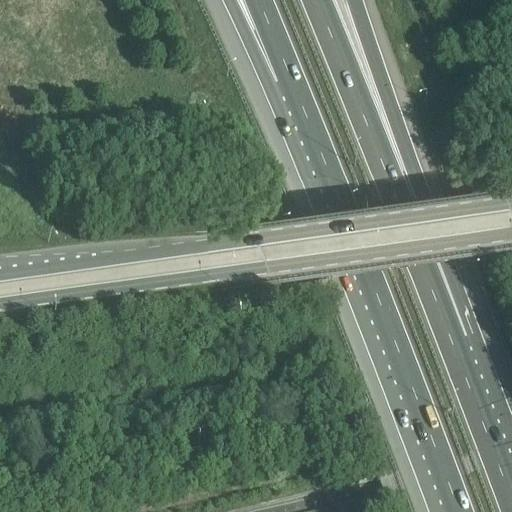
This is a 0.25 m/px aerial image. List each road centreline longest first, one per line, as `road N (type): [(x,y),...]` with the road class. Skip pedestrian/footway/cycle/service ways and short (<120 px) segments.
road 1 (primary): [(511,203),(0,276)]
road 2 (primary): [(0,306),(511,235)]
road 3 (motorway): [(287,72),(456,511)]
road 4 (motorway): [(451,342),(315,0)]
road 5 (motorway): [(451,342),(405,148),(353,0)]
road 6 (motorway): [(511,504),(451,342)]
